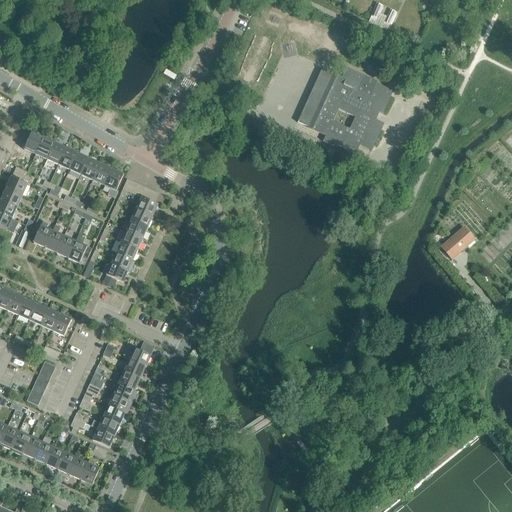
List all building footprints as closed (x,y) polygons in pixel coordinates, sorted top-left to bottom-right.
[(376,4),(370,16),(375,18),(381,6),(376,4)] [(384,22),(389,24),(394,12),(390,10),(384,22)] [(393,92),(375,84),(376,82),(346,68),(341,79),(321,70),(297,123),(313,130),(315,126),(327,131),(323,142),(336,148),(337,146),(356,155),(359,146),(371,152),(384,125),(371,119),(375,111),(383,114),(393,92)] [(162,75),(166,77),(173,81),(174,79),(175,77),(165,71),(162,75)] [(23,150),(35,156),(42,139),(31,134),(23,150)] [(35,156),(46,161),(54,145),(42,139),(35,156)] [(65,150),(54,145),(46,161),(58,166),(65,150)] [(58,166),(69,171),(77,155),(72,153),(73,151),(67,148),(66,150),(65,150),(58,166)] [(69,171),(81,176),(88,160),(77,155),(69,171)] [(81,176),(92,182),(100,165),(88,160),(81,176)] [(92,182),(104,187),(111,170),(100,165),(92,182)] [(12,176),(24,181),(26,176),(27,173),(16,168),(12,176)] [(117,190),(123,176),(111,170),(104,187),(110,190),(107,196),(115,199),(118,191),(117,190)] [(11,177),(6,189),(22,196),(27,185),(11,177)] [(126,180),(122,190),(127,193),(132,183),(126,180)] [(127,193),(132,195),(137,185),(132,183),(127,193)] [(142,188),(137,185),(132,195),(138,197),(142,188)] [(138,197),(140,199),(143,200),(147,190),(142,188),(138,197)] [(17,208),(22,196),(6,189),(0,201),(17,208)] [(147,190),(143,200),(148,202),(153,192),(147,190)] [(153,192),(148,202),(154,205),(158,195),(153,192)] [(135,210),(152,217),(157,206),(154,205),(148,202),(143,200),(140,199),(135,210)] [(0,214),(11,219),(17,208),(0,201),(0,214)] [(74,215),(85,220),(87,215),(76,210),(74,215)] [(130,221),(147,228),(152,217),(135,210),(130,221)] [(11,221),(11,219),(0,214),(0,228),(6,231),(9,225),(14,227),(16,227),(17,224),(11,221)] [(87,215),(85,220),(83,224),(88,227),(93,218),(87,215)] [(147,228),(130,221),(125,232),(142,239),(147,228)] [(32,243),(44,248),(51,232),(46,230),(48,225),(42,222),(40,227),(35,225),(31,233),(36,235),(32,243)] [(51,232),(44,248),(55,254),(56,254),(63,238),(57,235),(60,228),(55,226),(52,233),(51,232)] [(464,228),(440,248),(451,260),(474,240),(464,228)] [(142,239),(125,232),(120,243),(137,250),(142,239)] [(78,236),(75,243),(74,243),(67,259),(79,264),(81,259),(86,261),(91,251),(81,246),(84,239),(78,236)] [(18,238),(15,246),(21,248),(24,241),(18,238)] [(63,238),(56,254),(55,254),(67,259),(74,243),(63,238)] [(137,250),(120,243),(115,254),(132,261),(137,250)] [(115,254),(110,265),(127,272),(127,273),(129,274),(132,267),(130,266),(132,261),(115,254)] [(122,284),(127,273),(127,272),(110,265),(105,277),(101,285),(101,286),(112,290),(116,281),(122,284)] [(0,308),(6,311),(13,295),(14,292),(7,289),(6,291),(2,289),(0,293),(0,308)] [(25,300),(13,295),(6,311),(17,316),(25,300)] [(17,316),(29,321),(36,305),(25,300),(17,316)] [(34,324),(40,327),(48,310),(36,305),(29,321),(26,327),(32,329),(34,324)] [(48,310),(40,327),(52,332),(59,315),(48,310)] [(71,321),(59,315),(52,332),(64,337),(67,330),(70,323),(71,321)] [(21,339),(19,343),(30,348),(32,344),(21,339)] [(122,358),(129,361),(145,368),(150,357),(155,348),(143,343),(139,352),(127,347),(122,358)] [(32,344),(30,348),(42,354),(45,347),(44,349),(32,344)] [(105,350),(112,353),(115,348),(107,345),(105,350)] [(42,354),(60,362),(63,355),(45,347),(42,354)] [(110,359),(112,353),(105,350),(102,356),(110,359)] [(140,380),(145,368),(129,361),(124,372),(140,380)] [(42,368),(53,373),(55,368),(44,363),(42,368)] [(39,374),(50,379),(53,373),(42,368),(39,374)] [(95,373),(102,376),(104,371),(97,368),(95,373)] [(140,380),(124,372),(118,384),(135,391),(140,380)] [(102,376),(95,373),(89,384),(100,389),(103,383),(100,381),(102,376)] [(50,379),(39,374),(37,379),(48,384),(50,379)] [(34,385),(45,390),(48,384),(37,379),(34,385)] [(84,396),(92,399),(94,395),(97,396),(100,389),(89,384),(84,396)] [(118,384),(113,395),(131,403),(132,403),(132,402),(137,392),(135,391),(118,384)] [(31,390),(43,396),(45,390),(34,385),(31,390)] [(43,396),(31,390),(29,396),(40,401),(43,396)] [(127,413),(131,403),(113,395),(108,407),(124,414),(126,415),(126,414),(127,415),(127,413)] [(26,402),(37,407),(40,401),(29,396),(26,402)] [(79,408),(90,413),(93,406),(89,404),(92,399),(84,396),(79,408)] [(119,425),(124,414),(108,407),(103,418),(119,425)] [(74,419),(81,422),(83,417),(76,414),(74,419)] [(93,421),(91,426),(114,437),(119,425),(103,418),(100,424),(93,421)] [(73,428),(71,432),(76,434),(79,428),(82,430),(85,424),(81,422),(74,419),(70,427),(73,428)] [(0,442),(0,444),(11,449),(18,433),(13,431),(16,425),(10,422),(7,428),(0,442)] [(97,430),(92,441),(108,449),(114,437),(91,426),(91,427),(97,430)] [(30,438),(18,433),(11,449),(16,451),(15,453),(22,456),(22,454),(30,438)] [(22,454),(34,460),(41,443),(30,438),(22,454)] [(41,443),(34,460),(45,465),(53,449),(48,446),(50,441),(44,438),(41,443)] [(107,452),(95,447),(91,456),(103,461),(107,452)] [(57,470),(64,454),(53,449),(45,465),(57,470)] [(64,454),(57,470),(68,475),(76,459),(64,454)] [(76,459),(68,475),(80,481),(87,464),(76,459)] [(87,464),(80,481),(92,486),(99,470),(93,467),(95,463),(89,460),(87,464)]
